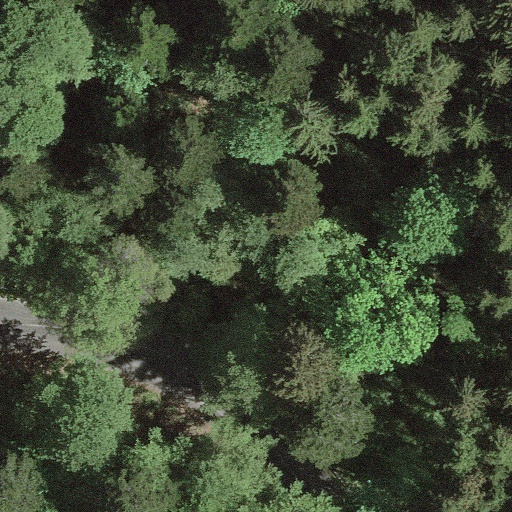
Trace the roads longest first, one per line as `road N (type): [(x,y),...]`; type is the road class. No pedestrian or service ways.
road 1 (tertiary): [(333,511),(289,460),(188,379),(127,349),(0,324)]
road 2 (track): [(511,166),(431,0)]
